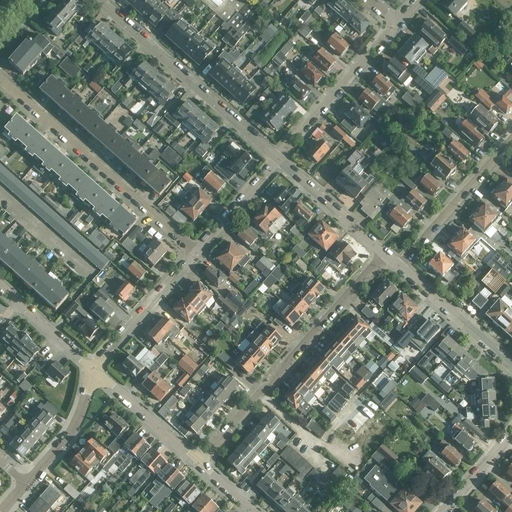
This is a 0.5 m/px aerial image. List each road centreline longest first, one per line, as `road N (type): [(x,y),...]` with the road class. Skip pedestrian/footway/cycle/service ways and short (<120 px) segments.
road 1 (residential): [(198,253),(0,78)]
road 2 (residential): [(277,159),(99,0)]
road 3 (residential): [(384,254),(262,394)]
road 4 (residential): [(396,23),(277,159)]
road 5 (residential): [(511,140),(400,269)]
road 6 (residential): [(93,370),(198,253)]
road 7 (residential): [(511,368),(400,269)]
road 8 (residential): [(384,254),(277,159)]
road 9 (residential): [(93,370),(199,466)]
road 10 (residential): [(26,483),(70,434),(93,370)]
road 11 (residential): [(0,286),(93,370)]
road 12 (residential): [(198,253),(277,159)]
